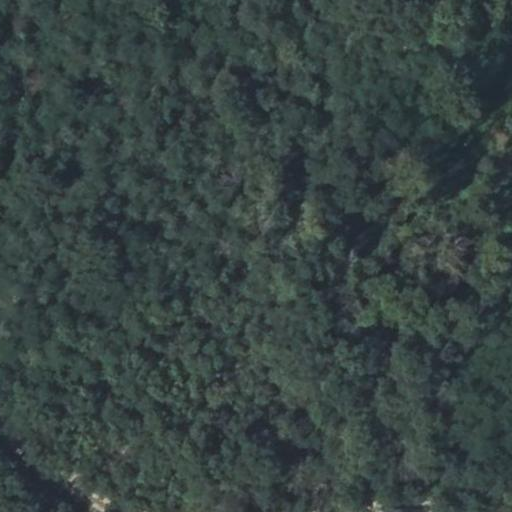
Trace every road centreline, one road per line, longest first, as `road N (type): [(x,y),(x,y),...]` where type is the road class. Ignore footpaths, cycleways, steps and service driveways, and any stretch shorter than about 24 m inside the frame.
road 1 (track): [(26,0),(7,75),(0,369)]
road 2 (track): [(0,397),(45,471),(126,511)]
